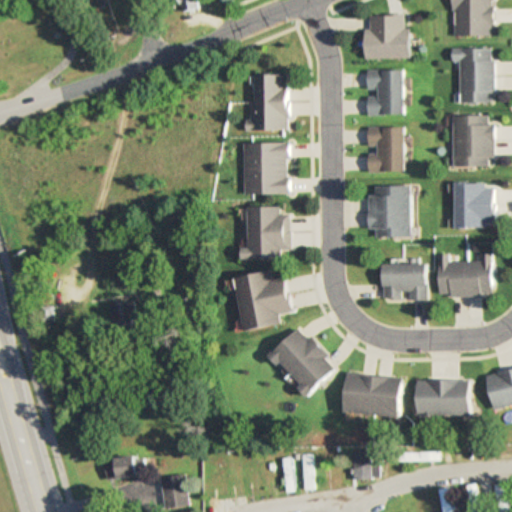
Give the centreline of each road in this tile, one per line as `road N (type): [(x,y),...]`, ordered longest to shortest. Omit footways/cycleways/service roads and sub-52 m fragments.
road 1 (residential): [(511,324),(480,341),(398,341),(350,323),(332,266),(326,57),(306,1)]
road 2 (residential): [(0,110),(308,0)]
road 3 (residential): [(511,468),(272,511)]
road 4 (primary): [(58,511),(0,324)]
